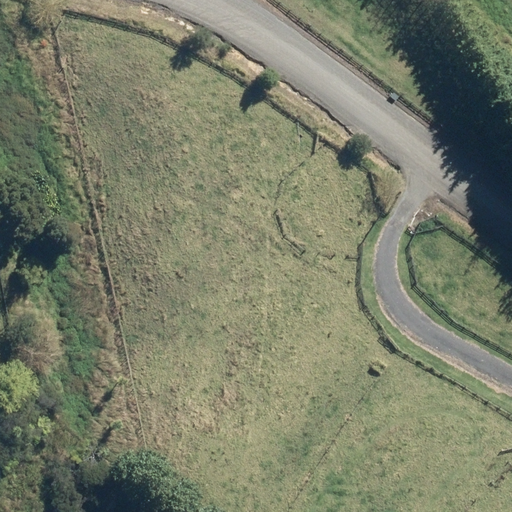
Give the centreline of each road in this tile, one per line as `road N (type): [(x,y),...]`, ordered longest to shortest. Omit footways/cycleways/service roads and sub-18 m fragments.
road 1 (residential): [(189,0),(225,15),(511,230)]
road 2 (unknown): [(386,136),(348,207),(354,251),(400,293),(511,359)]
